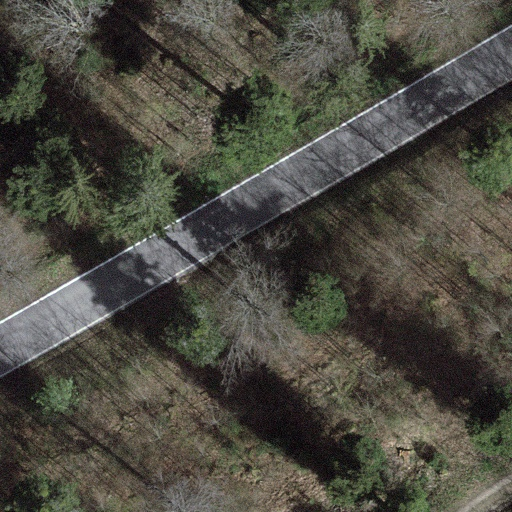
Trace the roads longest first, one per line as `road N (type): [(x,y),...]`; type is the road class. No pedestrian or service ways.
road 1 (tertiary): [(0,350),(511,50)]
road 2 (track): [(511,384),(221,220)]
